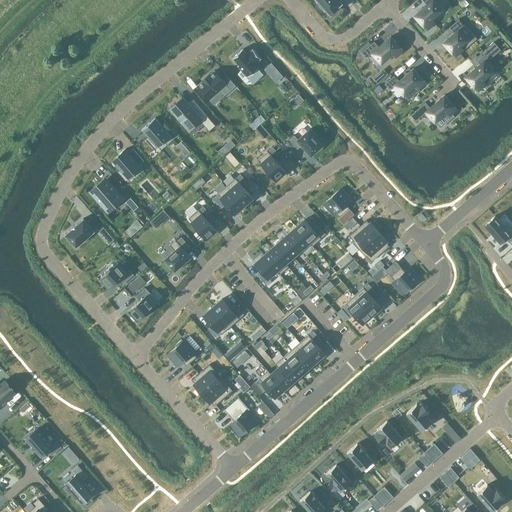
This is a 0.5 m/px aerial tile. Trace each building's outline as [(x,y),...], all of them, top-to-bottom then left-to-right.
[(331,15),(338,8),(338,7),(342,3),(339,0),(317,0),(319,2),(317,3),(324,10),(325,9),(331,15)] [(422,0),(427,5),(415,15),(427,29),(435,23),(431,19),(442,10),(433,0),(422,0)] [(454,33),(444,42),(456,56),(463,50),(460,46),(467,39),(459,30),(464,25),(459,19),(450,27),(454,33)] [(374,42),(362,52),(367,58),(373,53),(381,63),(392,53),(396,57),(403,50),(391,37),(379,47),(374,42)] [(480,64),(466,77),(478,91),(486,84),(482,80),(493,71),(486,63),(501,50),(494,42),(475,59),(480,64)] [(243,49),(233,57),(239,64),(238,65),(248,76),(259,67),(258,66),(264,61),(260,58),(261,57),(253,48),(247,53),(243,49)] [(276,76),(269,69),(264,73),(271,81),(276,76)] [(378,73),(382,79),(387,74),(383,69),(378,73)] [(395,76),(385,84),(390,90),(395,85),(404,95),(415,85),(418,89),(426,82),(413,69),(399,81),(395,76)] [(203,81),(198,86),(210,100),(221,89),(226,95),(236,86),(228,76),(223,80),(215,71),(210,76),(209,75),(203,80),(203,81)] [(294,98),(300,104),(305,100),(299,94),(294,98)] [(457,109),(445,95),(430,108),(426,102),(411,115),(416,121),(427,111),(435,121),(446,112),(451,118),(454,116),(452,114),(457,109)] [(200,120),(209,131),(215,125),(193,100),(188,104),(183,98),(178,102),(180,104),(173,111),(187,127),(189,126),(191,128),(200,120)] [(256,111),(251,113),(254,120),(259,118),(256,111)] [(170,135),(155,117),(141,129),(157,147),(170,135)] [(265,129),(260,124),(255,129),(259,134),(265,129)] [(317,137),(312,131),(310,132),(309,130),(298,139),(294,135),(289,139),(298,149),(302,145),(311,155),(322,145),(316,138),(317,137)] [(231,141),(224,146),(229,151),(235,146),(231,141)] [(190,152),(181,142),(177,146),(186,156),(190,152)] [(281,157),(273,147),(268,151),(258,159),(269,172),(268,173),(273,179),(274,178),(276,180),(286,172),(277,161),(281,157)] [(113,160),(129,178),(141,167),(139,165),(144,160),(136,151),(130,155),(125,149),(113,160)] [(230,152),(226,156),(231,161),(235,158),(230,152)] [(235,178),(226,186),(244,206),(253,198),(244,188),(249,184),(240,174),(236,178),(235,178)] [(123,198),(111,183),(106,178),(102,182),(91,191),(108,211),(123,198)] [(244,206),(226,186),(218,194),(213,198),(222,208),(226,204),(235,213),(244,206)] [(341,188),(324,203),(334,215),(336,213),(340,217),(344,214),(349,219),(355,214),(350,208),(346,204),(351,200),(341,188)] [(139,207),(131,198),(126,202),(134,211),(139,207)] [(207,220),(212,216),(203,206),(198,210),(188,218),(200,231),(198,232),(203,238),(205,237),(207,239),(216,231),(207,220)] [(170,217),(164,210),(158,215),(164,223),(170,217)] [(495,216),(485,225),(501,242),(505,238),(509,243),(511,240),(511,231),(510,233),(495,216)] [(348,230),(357,222),(353,217),(343,225),(348,230)] [(84,218),(65,234),(76,247),(95,231),(84,218)] [(310,242),(309,242),(312,246),(321,238),(326,234),(317,224),(312,228),(305,219),(296,227),(310,242)] [(131,237),(143,226),(137,220),(125,231),(131,237)] [(353,242),(359,249),(379,232),(373,225),(372,226),(367,220),(349,236),(354,241),(353,242)] [(108,233),(103,226),(99,230),(104,236),(108,233)] [(301,249),(309,242),(310,242),(296,227),(288,234),(301,249)] [(379,232),(359,249),(366,257),(367,256),(372,262),(382,252),(389,246),(385,240),(385,239),(379,232)] [(280,241),(293,256),(301,249),(288,234),(280,241)] [(176,241),(175,239),(170,244),(175,250),(165,258),(175,269),(176,269),(177,270),(183,265),(182,263),(190,256),(185,250),(190,246),(182,237),(181,237),(176,241)] [(285,263),(293,256),(280,241),(272,248),(285,263)] [(277,271),(280,275),(289,267),(285,263),(272,248),(264,255),(277,271)] [(345,257),(350,262),(354,258),(349,253),(345,257)] [(269,278),(277,271),(264,255),(255,263),(263,272),(258,276),(267,286),(272,281),(269,278)] [(353,270),(359,265),(355,260),(349,265),(353,270)] [(380,261),(375,265),(379,270),(384,265),(380,261)] [(420,279),(410,267),(405,271),(396,261),(386,270),(395,280),(393,282),(403,294),(405,292),(406,293),(412,288),(411,287),(420,279)] [(141,271),(148,266),(144,262),(138,267),(141,271)] [(118,280),(123,284),(134,274),(129,269),(126,272),(118,263),(109,271),(107,269),(101,274),(103,276),(101,278),(109,288),(118,280)] [(128,286),(134,292),(138,288),(133,282),(128,286)] [(364,287),(355,295),(372,315),(381,307),(372,298),(377,293),(369,284),(364,288),(364,287)] [(329,291),(325,286),(320,291),(324,295),(329,291)] [(140,318),(141,319),(147,314),(146,313),(158,302),(150,292),(145,288),(136,296),(140,301),(129,310),(138,320),(140,318)] [(372,315),(355,295),(346,303),(341,308),(350,317),(355,313),(363,323),(372,315)] [(222,299),(213,307),(231,326),(239,319),(239,318),(244,314),(235,304),(231,308),(222,299)] [(222,334),(231,326),(213,307),(204,314),(213,324),(208,328),(217,338),(221,334),(222,334)] [(294,312),(283,321),(288,327),(299,318),(294,312)] [(308,335),(300,342),(316,361),(325,353),(317,345),(322,341),(313,331),(309,335),(308,335)] [(185,339),(183,341),(181,340),(176,345),(177,346),(168,354),(178,366),(183,362),(186,366),(197,357),(193,353),(195,351),(199,346),(189,335),(185,339)] [(209,340),(204,344),(209,350),(214,346),(209,340)] [(300,342),(292,349),(308,368),(316,361),(300,342)] [(230,361),(238,354),(233,348),(225,355),(230,361)] [(292,349),(284,356),(300,375),(308,368),(292,349)] [(245,359),(249,356),(245,351),(241,355),(245,359)] [(275,364),(278,367),(279,367),(292,382),(300,375),(284,356),(275,364)] [(218,380),(218,379),(213,373),(215,371),(210,364),(192,380),(197,386),(196,387),(202,394),(218,380)] [(278,367),(271,374),(284,389),(292,382),(279,367),(278,367)] [(271,374),(268,370),(259,378),(254,382),(263,392),(268,388),(275,397),(284,389),(271,374)] [(218,380),(202,394),(209,401),(210,400),(215,406),(233,390),(228,385),(228,384),(222,376),(218,379),(218,380)] [(0,406),(15,393),(5,381),(0,384),(0,406)] [(247,381),(240,387),(245,392),(251,387),(251,386),(247,381)] [(239,397),(225,409),(234,419),(229,424),(239,436),(258,420),(247,408),(248,407),(239,397)] [(31,409),(35,406),(29,400),(25,403),(31,409)] [(407,413),(422,430),(432,421),(427,416),(430,413),(430,412),(421,402),(418,405),(417,404),(407,413)] [(387,441),(392,447),(402,438),(387,421),(377,430),(378,431),(374,434),(383,444),(387,441)] [(34,450),(34,449),(41,457),(48,450),(52,455),(61,447),(56,442),(52,446),(38,429),(25,439),(31,446),(31,447),(32,447),(34,449),(33,450),(34,450)] [(456,441),(460,437),(456,433),(452,437),(456,441)] [(347,452),(356,463),(362,470),(372,461),(365,452),(366,451),(359,443),(358,444),(357,443),(347,452)] [(427,450),(424,452),(433,462),(435,460),(443,453),(434,443),(427,450)] [(69,458),(74,453),(69,447),(64,452),(69,458)] [(471,449),(461,458),(465,462),(475,454),(471,449)] [(424,452),(419,457),(427,467),(433,462),(424,452)] [(415,462),(407,469),(412,474),(420,468),(415,462)] [(65,484),(81,502),(92,492),(82,481),(88,476),(78,465),(73,470),(77,474),(65,484)] [(326,476),(332,483),(334,482),(341,490),(341,491),(351,482),(336,465),(326,474),(327,475),(326,476)] [(459,477),(451,467),(445,472),(454,482),(459,477)] [(445,472),(440,477),(448,487),(454,482),(445,472)] [(477,494),(478,494),(492,511),(502,502),(501,501),(505,498),(496,487),(492,491),(487,485),(477,494)] [(377,494),(385,503),(393,497),(385,487),(377,494)] [(300,500),(305,506),(310,511),(321,511),(325,509),(318,500),(319,499),(312,491),(311,492),(310,491),(300,500)] [(377,510),(385,503),(377,494),(369,501),(372,504),(377,510)] [(36,505),(28,511),(45,511),(49,509),(39,498),(34,503),(36,505)] [(367,499),(352,511),(363,511),(372,504),(369,501),(367,499)]
